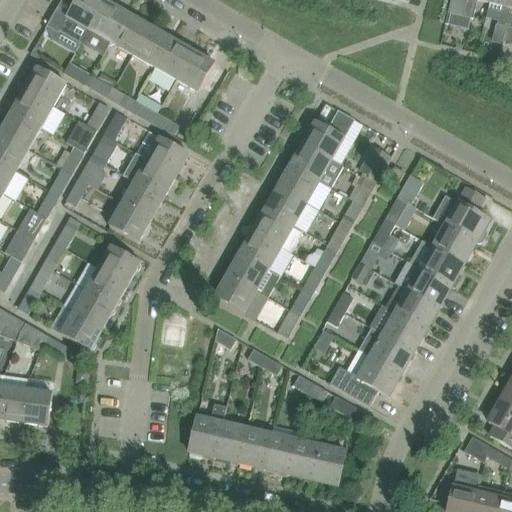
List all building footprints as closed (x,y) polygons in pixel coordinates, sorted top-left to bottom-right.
[(88,32),(105,3),(99,0),(76,0),(68,15),(57,9),(46,28),(57,35),(58,33),(81,46),(89,32),(88,32)] [(477,2),(489,5),(490,0),(450,0),(448,14),(472,20),(477,2)] [(502,46),(503,42),(511,4),(511,0),(490,0),(489,5),(501,8),(492,43),(502,46)] [(88,32),(89,32),(110,44),(127,16),(105,3),(88,32)] [(511,4),(503,42),(510,44),(511,35),(511,4)] [(110,44),(132,57),(149,28),(127,16),(110,44)] [(132,57),(154,70),(171,41),(149,28),(132,57)] [(154,70),(176,82),(192,53),(171,41),(154,70)] [(192,53),(176,82),(198,95),(202,88),(216,96),(228,74),(215,66),(192,53)] [(64,75),(86,88),(91,78),(69,66),(64,75)] [(37,69),(24,91),(53,108),(66,86),(37,69)] [(86,88),(107,100),(113,91),(91,78),(86,88)] [(24,91),(12,113),(41,130),(53,108),(24,91)] [(107,100),(129,113),(135,103),(113,91),(107,100)] [(129,113),(151,125),(157,116),(135,103),(129,113)] [(100,106),(87,127),(97,133),(109,111),(100,106)] [(315,123),(302,146),(331,162),(344,140),(354,122),(337,112),(327,130),(315,123)] [(12,113),(0,134),(0,135),(28,152),(41,130),(12,113)] [(116,115),(104,137),(114,143),(126,120),(116,115)] [(157,116),(151,125),(174,138),(179,129),(157,116)] [(87,127),(75,149),(84,155),(97,133),(87,127)] [(0,135),(0,164),(16,174),(28,152),(0,135)] [(104,137),(91,159),(101,165),(114,143),(104,137)] [(160,140),(147,162),(176,179),(189,156),(160,140)] [(302,146),(290,168),(319,184),(329,190),(342,168),(331,162),(302,146)] [(75,149),(62,171),(72,177),(84,155),(75,149)] [(360,173),(377,183),(390,161),(372,151),(360,173)] [(124,178),(134,184),(163,201),(176,179),(147,162),(136,156),(124,178)] [(91,159),(79,181),(94,190),(97,191),(106,175),(98,170),(101,165),(91,159)] [(0,164),(0,193),(3,195),(16,174),(0,164)] [(290,168),(277,189),(306,206),(319,184),(290,168)] [(389,179),(399,184),(404,175),(395,169),(389,179)] [(62,171),(50,193),(59,198),(72,177),(62,171)] [(410,177),(397,200),(406,205),(424,215),(428,206),(412,197),(420,183),(410,177)] [(94,190),(79,181),(66,203),(76,209),(81,200),(86,202),(94,190)] [(366,181),(353,204),(362,209),(375,187),(366,181)] [(134,184),(122,206),(151,223),(163,201),(134,184)] [(277,189),(265,211),(294,228),(306,206),(277,189)] [(489,223),(475,215),(483,200),(467,191),(458,205),(457,205),(457,206),(458,207),(446,228),(475,244),(478,246),(482,245),(486,236),(485,233),(483,231),(487,224),(488,224),(489,223)] [(50,193),(37,215),(47,220),(59,198),(50,193)] [(397,200),(385,222),(394,227),(403,232),(408,223),(400,218),(406,205),(397,200)] [(353,204),(340,225),(350,231),(362,209),(353,204)] [(151,223),(122,206),(109,228),(138,245),(151,223)] [(29,210),(16,232),(34,242),(47,220),(37,215),(29,210)] [(265,211),(252,233),(281,250),(291,255),(303,235),(293,230),(294,228),(265,211)] [(70,220),(55,246),(65,251),(80,225),(70,220)] [(394,227),(385,222),(372,244),(381,249),(394,227)] [(340,225),(328,247),(337,253),(350,231),(340,225)] [(446,228),(433,249),(463,266),(475,244),(446,228)] [(16,232),(4,254),(22,264),(34,242),(16,232)] [(252,233),(240,255),(269,272),(281,250),(252,233)] [(419,270),(450,288),(454,290),(460,279),(457,277),(463,266),(433,249),(421,243),(409,265),(419,270)] [(55,246),(43,267),(52,273),(65,251),(55,246)] [(328,247),(315,269),(325,275),(337,253),(328,247)] [(112,248),(99,270),(128,287),(140,265),(112,248)] [(368,251),(360,266),(370,272),(380,277),(381,277),(370,271),(378,257),(368,251)] [(22,264),(4,254),(3,255),(12,259),(0,279),(0,292),(4,295),(22,264)] [(240,255),(227,277),(256,294),(267,300),(280,278),(269,272),(240,255)] [(370,272),(360,266),(351,280),(362,286),(370,272)] [(43,267),(30,289),(40,295),(52,273),(43,267)] [(315,269),(303,291),(312,296),(325,275),(315,269)] [(99,270),(86,292),(115,309),(128,287),(99,270)] [(406,292),(438,310),(450,288),(419,270),(406,292)] [(256,294),(227,277),(214,299),(243,316),(256,294)] [(401,289),(397,287),(384,309),(395,316),(425,332),(438,310),(406,292),(401,289)] [(40,295),(30,289),(17,311),(27,317),(40,295)] [(303,291),(290,313),(300,318),(312,296),(303,291)] [(86,292),(74,314),(102,331),(115,309),(86,292)] [(343,295),(335,310),(345,315),(353,301),(343,295)] [(345,315),(335,310),(327,324),(337,330),(345,315)] [(20,334),(25,325),(4,313),(0,319),(0,323),(6,327),(6,329),(0,326),(0,336),(15,343),(20,335),(20,334)] [(300,318),(290,313),(277,335),(287,341),(300,318)] [(102,331),(74,314),(61,336),(90,353),(102,331)] [(395,316),(383,337),(413,354),(425,332),(395,316)] [(43,347),(48,338),(25,325),(20,334),(20,335),(15,343),(39,353),(42,348),(43,347)] [(370,330),(358,352),(400,376),(413,354),(383,337),(370,330)] [(215,343),(230,352),(236,342),(218,331),(215,343)] [(43,347),(42,348),(64,361),(70,351),(63,347),(48,338),(43,347)] [(248,362),(262,370),(268,360),(253,352),(248,362)] [(400,376),(358,352),(347,372),(340,368),(330,386),(369,409),(378,393),(389,399),(389,398),(388,397),(400,376)] [(268,360),(262,370),(276,378),(282,368),(268,360)] [(0,401),(0,421),(22,425),(27,392),(24,391),(26,381),(3,378),(0,401)] [(293,388),(308,396),(314,386),(299,378),(293,388)] [(506,392),(501,402),(511,408),(511,381),(509,380),(505,381),(502,386),(503,390),(506,392)] [(314,386),(308,396),(322,404),(328,394),(314,386)] [(48,429),(52,396),(27,392),(22,425),(48,429)] [(330,409),(358,425),(363,414),(336,399),(330,409)] [(511,408),(501,402),(488,424),(495,428),(490,438),(511,451),(511,408)] [(191,454),(214,459),(223,423),(226,409),(214,406),(210,423),(198,420),(199,419),(197,419),(189,454),(190,455),(191,454)] [(214,459),(239,465),(247,428),(223,423),(214,459)] [(239,465),(263,470),(272,434),(247,428),(239,465)] [(263,470),(288,476),(296,440),(272,434),(263,470)] [(485,466),(485,465),(486,459),(491,450),(472,439),(464,454),(485,466)] [(288,476),(313,482),(321,445),(296,440),(288,476)] [(321,445),(313,482),(336,487),(336,488),(338,489),(346,451),(321,445)] [(498,466),(509,472),(511,462),(491,450),(486,459),(485,465),(487,459),(498,466)] [(447,511),(473,511),(479,488),(481,482),(456,477),(455,482),(454,482),(447,511)] [(473,511),(498,511),(501,502),(503,494),(479,488),(473,511)] [(498,511),(511,511),(511,496),(503,494),(501,502),(498,511)]
